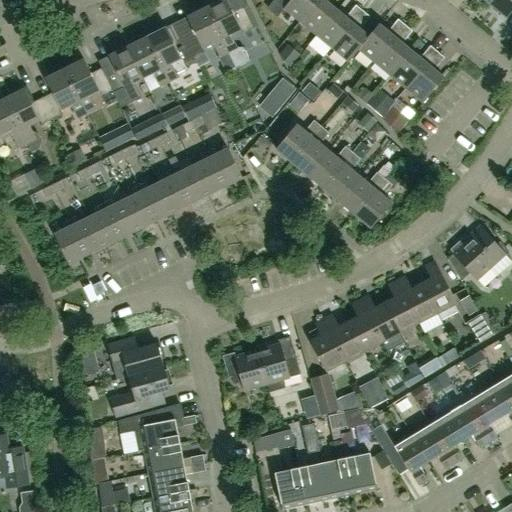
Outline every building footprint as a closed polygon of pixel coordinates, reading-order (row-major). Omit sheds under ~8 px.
[(225,0),(221,0),(205,8),(228,53),(235,68),(249,61),(243,49),(237,48),(230,35),(240,30),(242,34),(254,28),(244,7),(232,13),(225,0)] [(290,0),(283,9),(299,22),(317,0),(290,0)] [(330,0),(317,0),(299,22),(315,36),(336,11),(328,3),(330,0)] [(511,0),(493,0),(489,5),(506,18),(511,11),(511,0)] [(336,11),(315,36),(332,49),(363,11),(355,5),(345,18),(336,11)] [(228,53),(205,8),(186,18),(193,32),(183,37),(194,58),(204,53),(202,49),(212,44),(219,57),(228,53)] [(363,11),(332,49),(348,62),(358,50),(368,37),(360,30),(370,18),(363,11)] [(368,37),(358,50),(374,63),(405,25),(398,19),(387,32),(378,24),(368,37)] [(405,25),(374,63),(390,77),(410,51),(402,44),(412,31),(405,25)] [(194,58),(183,37),(172,42),(165,28),(146,38),(169,83),(177,78),(171,65),(181,59),(183,64),(194,58)] [(146,38),(127,47),(143,78),(153,73),(159,87),(169,83),(146,38)] [(277,56),(287,70),(299,56),(287,45),(277,56)] [(419,58),(410,51),(390,77),(406,89),(437,52),(430,46),(419,58)] [(101,68),(100,68),(111,90),(115,97),(125,92),(130,102),(139,97),(133,83),(143,78),(127,47),(108,57),(115,71),(106,76),(101,68)] [(320,81),(334,59),(324,52),(309,74),(320,81)] [(444,58),(437,52),(406,89),(422,103),(443,78),(434,70),(444,58)] [(208,62),(204,53),(194,58),(198,67),(208,62)] [(111,90),(100,68),(90,74),(83,60),(64,70),(86,114),(95,110),(88,96),(97,92),(99,96),(111,90)] [(86,114),(64,70),(44,79),(52,93),(41,98),(46,109),(52,120),(62,115),(60,110),(70,105),(77,119),(86,114)] [(268,88),(285,103),(296,91),(278,76),(268,88)] [(210,102),(222,96),(215,80),(203,86),(210,102)] [(343,92),(333,83),(327,90),(337,99),(343,92)] [(357,96),(366,103),(373,96),(364,88),(357,96)] [(27,144),(31,152),(38,149),(41,141),(37,134),(32,132),(29,126),(39,121),(41,125),(52,120),(46,109),(41,98),(31,103),(24,89),(4,99),(11,112),(15,120),(27,144)] [(382,118),(391,107),(377,94),(368,105),(382,118)] [(357,104),(347,95),(341,102),(351,111),(357,104)] [(11,112),(4,99),(0,100),(0,146),(3,145),(1,140),(11,135),(18,148),(22,146),(27,144),(15,120),(11,112)] [(198,116),(192,102),(183,107),(190,120),(198,116)] [(179,105),(161,114),(168,127),(186,118),(179,105)] [(412,118),(396,105),(384,118),(399,132),(412,118)] [(376,122),(367,113),(359,123),(368,131),(376,122)] [(200,116),(182,125),(186,133),(197,127),(204,124),(200,116)] [(313,120),(304,132),(296,125),(275,150),(291,163),(321,126),(313,120)] [(208,131),(204,124),(197,127),(201,135),(208,131)] [(188,137),(182,126),(174,129),(180,141),(188,137)] [(329,133),(321,126),(291,163),(307,176),(327,151),(320,144),(329,133)] [(166,133),(147,142),(151,150),(170,141),(166,133)] [(362,140),(355,149),(364,156),(371,148),(362,140)] [(336,157),(327,151),(307,176),(323,189),(353,153),(345,146),(336,157)] [(130,147),(111,156),(115,164),(134,154),(130,147)] [(206,152),(224,187),(242,178),(227,149),(217,154),(214,148),(206,152)] [(75,167),(87,161),(81,149),(69,155),(75,167)] [(201,155),(204,160),(192,166),(206,196),(224,187),(206,152),(201,155)] [(360,159),(353,153),(323,189),(338,202),(359,177),(351,170),(360,159)] [(408,169),(413,163),(405,157),(400,163),(408,169)] [(359,177),(338,202),(354,215),(388,175),(394,167),(388,162),(385,166),(384,165),(377,173),(376,172),(367,183),(359,177)] [(96,163),(77,173),(81,181),(99,171),(96,163)] [(179,165),(172,169),(189,204),(206,196),(192,166),(182,171),(179,165)] [(23,175),(31,189),(42,184),(35,169),(23,175)] [(169,178),(157,183),(172,213),(189,204),(172,169),(166,172),(169,178)] [(395,180),(388,175),(354,215),(370,228),(391,203),(383,196),(395,180)] [(61,180),(42,190),(46,198),(65,188),(61,180)] [(145,182),(137,186),(154,221),(172,213),(157,183),(148,188),(145,182)] [(134,195),(123,200),(137,230),(154,221),(137,186),(132,189),(134,195)] [(137,230),(123,200),(113,205),(110,199),(103,203),(120,238),(137,230)] [(99,212),(88,217),(103,247),(120,238),(103,203),(97,206),(99,212)] [(76,217),(69,220),(86,255),(103,247),(88,217),(79,222),(76,217)] [(63,223),(65,229),(53,234),(68,264),(86,255),(69,220),(63,223)] [(450,250),(453,254),(476,280),(504,255),(509,251),(500,242),(496,246),(479,227),(468,237),(470,239),(463,245),(459,241),(450,250)] [(421,284),(436,314),(437,313),(441,320),(458,312),(454,305),(455,304),(433,262),(424,267),(431,279),(421,284)] [(436,314),(421,284),(411,289),(404,277),(396,281),(418,323),(436,314)] [(394,298),(384,303),(400,333),(418,323),(396,281),(388,286),(394,298)] [(374,308),(368,296),(360,300),(381,342),(386,352),(405,342),(400,333),(384,303),(374,308)] [(381,342),(360,300),(351,305),(357,317),(348,322),(363,352),(381,342)] [(466,323),(479,344),(493,335),(480,314),(466,323)] [(363,352),(348,322),(337,327),(331,315),(323,319),(345,361),(363,352)] [(345,361),(323,319),(315,324),(321,336),(310,341),(326,371),(345,361)] [(277,345),(256,351),(267,384),(269,393),(285,388),(282,380),(300,375),(289,337),(276,341),(277,345)] [(134,338),(107,345),(117,380),(128,377),(145,372),(163,367),(156,344),(137,349),(134,338)] [(446,364),(458,356),(453,348),(436,358),(441,367),(446,364)] [(267,384),(256,351),(235,357),(234,353),(222,356),(228,378),(240,375),(244,391),(267,384)] [(462,361),(467,370),(476,364),(470,356),(462,361)] [(455,365),(427,382),(435,396),(453,385),(449,379),(460,372),(455,365)] [(145,372),(128,377),(132,392),(110,398),(115,418),(153,407),(150,395),(169,390),(163,367),(145,372)] [(511,371),(498,380),(511,403),(511,371)] [(310,379),(320,416),(339,411),(329,374),(310,379)] [(416,381),(412,374),(402,379),(407,386),(416,381)] [(511,403),(498,380),(480,391),(497,419),(506,413),(511,423),(511,403)] [(394,395),(405,389),(401,381),(390,388),(394,395)] [(427,394),(422,385),(411,392),(416,401),(427,394)] [(370,409),(387,400),(382,389),(364,398),(368,406),(370,409)] [(480,391),(463,401),(489,444),(497,438),(489,424),(497,419),(480,391)] [(408,405),(403,397),(392,404),(397,412),(408,405)] [(489,444),(463,401),(445,412),(462,440),(471,434),(480,449),(489,444)] [(341,413),(344,427),(344,428),(365,424),(355,409),(341,412),(341,413)] [(144,451),(179,444),(174,419),(161,422),(158,410),(118,422),(120,434),(134,432),(138,451),(143,450),(144,451)] [(445,412),(428,422),(454,465),(463,459),(454,445),(462,440),(445,412)] [(329,430),(344,427),(341,413),(326,416),(329,430)] [(178,419),(180,427),(196,424),(194,416),(178,419)] [(392,442),(400,436),(388,418),(380,423),(392,442)] [(454,465),(428,422),(411,433),(428,461),(436,456),(445,470),(454,465)] [(302,426),(307,454),(319,452),(314,424),(302,426)] [(428,461),(411,433),(392,444),(381,426),(371,432),(389,462),(399,456),(409,472),(410,472),(418,486),(428,481),(419,466),(428,461)] [(91,428),(92,438),(106,437),(105,427),(91,428)] [(282,432),(253,440),(255,451),(294,444),(291,430),(282,432)] [(352,433),(340,435),(341,441),(345,458),(353,494),(377,489),(369,453),(357,456),(352,433)] [(6,435),(0,436),(0,476),(5,476),(6,488),(28,484),(23,452),(9,453),(6,435)] [(184,467),(179,444),(144,451),(148,474),(184,467)] [(374,457),(381,469),(389,464),(382,452),(374,457)] [(187,466),(204,463),(202,455),(186,458),(187,466)] [(353,494),(345,458),(322,463),(329,499),(353,494)] [(104,459),(91,461),(94,484),(109,480),(104,459)] [(204,463),(187,466),(189,474),(205,471),(204,463)] [(322,463),(298,468),(306,504),(329,499),(322,463)] [(188,491),(184,467),(148,474),(153,498),(188,491)] [(306,504),(298,468),(274,473),(281,509),(306,504)] [(101,507),(102,507),(114,505),(111,481),(98,484),(101,507)] [(20,511),(39,511),(36,491),(22,493),(23,502),(20,507),(20,511)] [(192,511),(188,491),(153,498),(155,511),(192,511)]
